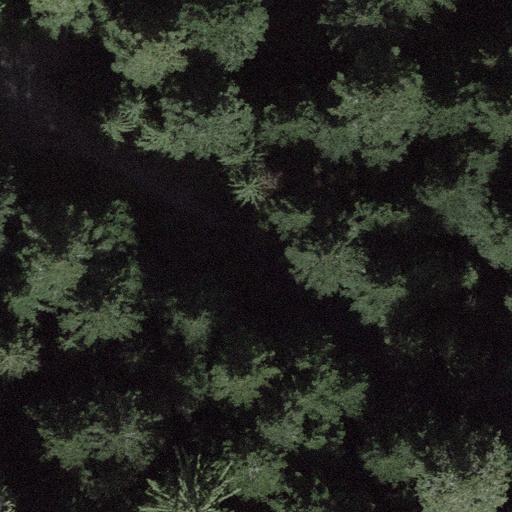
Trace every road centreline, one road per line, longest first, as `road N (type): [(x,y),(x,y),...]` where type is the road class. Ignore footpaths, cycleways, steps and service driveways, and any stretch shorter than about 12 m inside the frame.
road 1 (track): [(0,91),(253,254),(346,334),(450,387),(511,402)]
road 2 (track): [(0,65),(336,70),(403,55),(472,0)]
